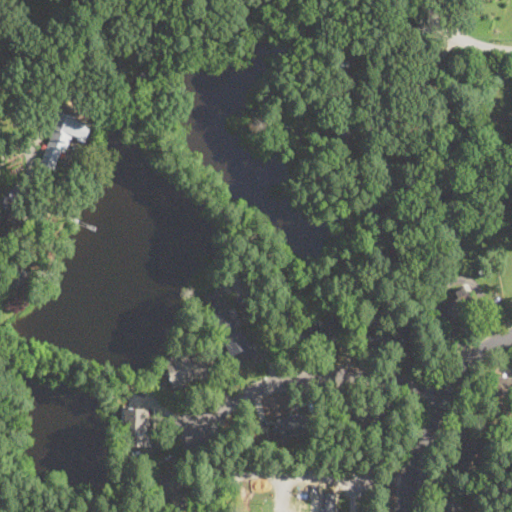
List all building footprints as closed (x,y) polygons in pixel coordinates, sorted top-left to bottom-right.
[(61,68),(56,70),(50,56),(56,54),(61,68)] [(348,66),(333,67),(333,60),(348,59),(348,66)] [(150,73),(148,87),(139,85),(142,72),(150,73)] [(339,102),(339,82),(356,82),(357,102),(339,102)] [(90,126),(85,140),(73,135),(66,152),(62,151),(54,170),(40,164),(53,129),(50,127),(57,109),(80,118),(78,122),(90,126)] [(375,154),(358,166),(344,145),(361,134),(375,154)] [(25,188),(23,221),(22,221),(21,227),(19,227),(19,232),(17,232),(17,235),(14,235),(14,238),(6,237),(8,208),(3,207),(4,196),(10,196),(10,187),(25,188)] [(218,249),(215,257),(205,252),(208,244),(218,249)] [(34,271),(28,287),(13,283),(16,274),(12,272),(14,265),(34,271)] [(490,273),(482,277),(479,271),(487,267),(490,273)] [(224,295),(210,302),(205,294),(219,286),(224,295)] [(474,312),(463,319),(461,315),(454,318),(447,305),(459,298),(456,292),(465,287),(472,300),(471,301),(474,308),(472,309),(474,312)] [(224,301),(227,306),(229,305),(251,346),(253,344),(258,353),(237,364),(206,308),(225,297),(226,300),(224,301)] [(342,342),(331,342),(331,340),(320,341),(320,343),(312,343),(313,345),(309,345),(308,343),(299,344),(298,323),(320,322),(320,320),(341,319),(342,342)] [(373,321),(394,324),(394,322),(415,325),(412,350),(401,348),(402,345),(392,343),(391,345),(370,342),(373,321)] [(208,350),(215,377),(204,380),(203,377),(186,382),(186,383),(172,387),(166,360),(190,353),(191,358),(199,356),(198,352),(208,350)] [(507,377),(511,377),(511,395),(491,394),(493,377),(503,377),(503,375),(507,375),(507,377)] [(148,423),(146,423),(146,433),(148,433),(148,445),(125,445),(126,436),(125,436),(125,408),(148,409),(148,423)] [(384,412),(381,433),(343,428),(344,415),(353,416),(353,408),(384,412)] [(311,430),(274,440),(271,428),(278,426),(276,420),(305,412),(311,430)] [(487,440),(486,445),(484,444),(475,472),(478,473),(477,477),(457,471),(460,461),(457,461),(462,444),(465,445),(468,434),(487,440)] [(187,505),(182,504),(181,511),(159,511),(161,470),(181,471),(181,474),(188,475),(187,505)] [(459,511),(435,511),(438,488),(462,490),(459,511)] [(335,497),(334,511),(321,511),(321,508),(326,508),(326,497),(335,497)]
